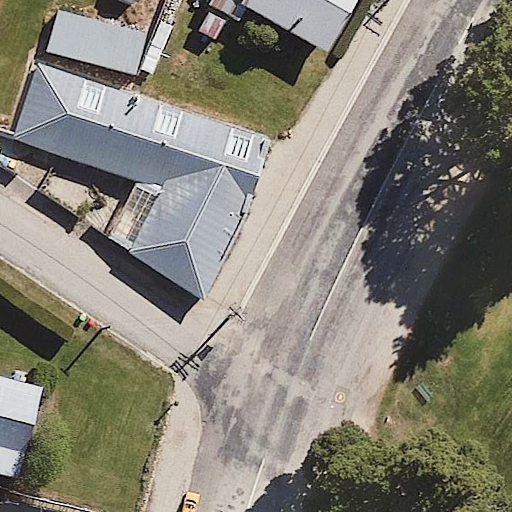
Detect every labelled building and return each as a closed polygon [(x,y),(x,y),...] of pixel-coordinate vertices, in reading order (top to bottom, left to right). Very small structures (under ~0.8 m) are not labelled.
[(206,0),(190,31),(223,48),(240,16),(333,66),(367,0),(206,0)] [(44,58),(136,90),(157,37),(69,3),(44,58)] [(136,90),(44,58),(5,143),(140,185),(101,244),(203,309),(269,192),(268,142),(136,90)] [(47,389),(0,374),(0,482),(18,488),(47,389)] [(0,511),(73,511),(0,491),(0,511)]
